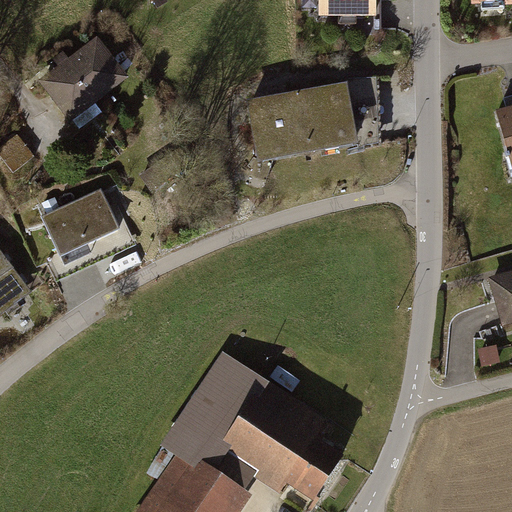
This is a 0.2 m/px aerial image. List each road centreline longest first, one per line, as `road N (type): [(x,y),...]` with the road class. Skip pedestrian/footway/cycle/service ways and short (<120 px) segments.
road 1 (tertiary): [(410,403),(429,248),(426,0)]
road 2 (residential): [(103,298),(0,378)]
